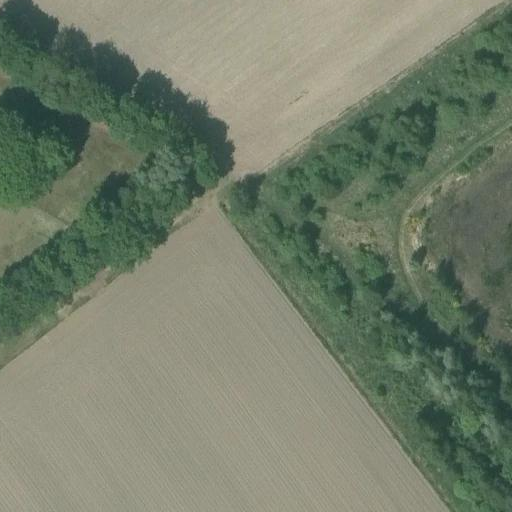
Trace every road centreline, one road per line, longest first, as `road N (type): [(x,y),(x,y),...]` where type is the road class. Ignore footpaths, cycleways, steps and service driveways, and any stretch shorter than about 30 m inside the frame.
road 1 (track): [(511,409),(419,303),(400,252),(402,213)]
road 2 (track): [(402,213),(432,173),(511,120)]
